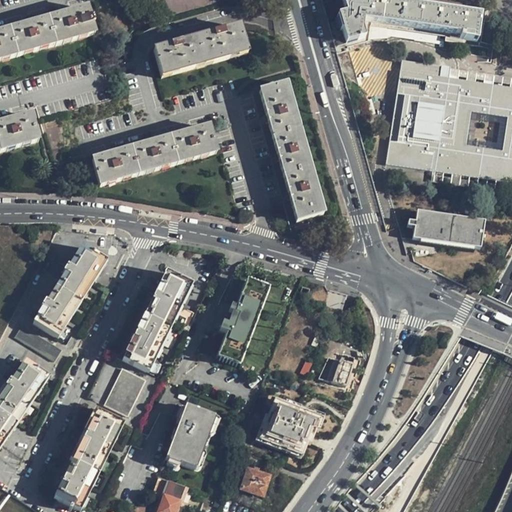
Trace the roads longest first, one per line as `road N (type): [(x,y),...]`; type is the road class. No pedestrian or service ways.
road 1 (residential): [(17,503),(154,226)]
road 2 (secondary): [(299,0),(375,279)]
road 3 (unknown): [(231,240),(222,278),(129,487)]
road 4 (secondary): [(409,289),(357,441),(309,511)]
road 5 (tertiary): [(375,279),(154,226)]
road 6 (trunk): [(473,356),(428,422),(345,511)]
road 7 (trunk): [(473,356),(391,511)]
road 8 (tertiary): [(154,226),(0,213)]
